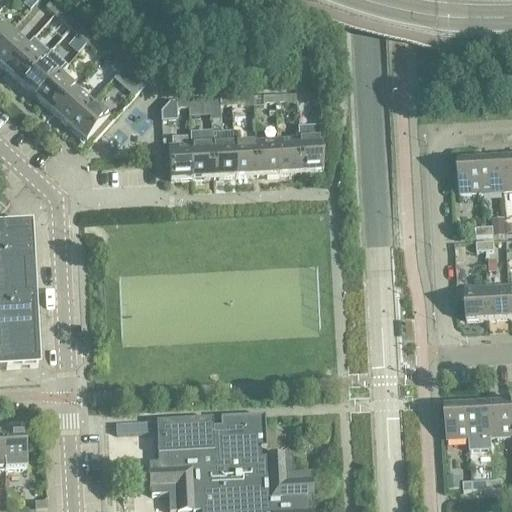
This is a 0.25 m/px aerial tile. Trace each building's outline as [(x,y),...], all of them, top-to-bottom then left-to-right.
[(62,25),(68,19),(50,4),(45,10),(62,25)] [(0,45),(11,32),(0,22),(0,45)] [(11,32),(0,45),(0,68),(4,73),(27,47),(11,32)] [(86,46),(91,40),(82,33),(77,39),(86,46)] [(20,87),(43,61),(49,55),(33,40),(27,47),(4,73),(20,87)] [(94,54),(100,48),(91,40),(86,46),(94,54)] [(43,61),(20,87),(36,101),(60,75),(43,61)] [(118,75),(123,69),(114,61),(109,67),(118,75)] [(127,83),(132,77),(123,69),(118,75),(127,83)] [(60,75),(36,101),(52,116),(76,90),(60,75)] [(76,90),(52,116),(68,130),(92,104),(76,90)] [(306,105),(318,104),(317,96),(305,97),(306,105)] [(274,106),(273,98),(262,99),(262,107),(274,106)] [(286,106),(285,98),(273,98),(274,106),(286,106)] [(243,108),(242,100),(230,101),(231,109),(243,108)] [(231,109),(230,101),(219,101),(219,109),(231,109)] [(199,110),(199,102),(187,103),(188,111),(199,110)] [(188,111),(187,103),(175,104),(176,112),(188,111)] [(92,104),(68,130),(85,145),(108,119),(92,104)] [(176,124),(176,112),(175,104),(170,104),(160,114),(161,125),(176,124)] [(169,184),(192,183),(190,148),(187,148),(186,140),(171,141),(171,149),(167,149),(169,184)] [(320,141),(297,142),(299,177),(321,176),(320,141)] [(297,142),(276,143),(278,178),(299,177),(297,142)] [(276,143),(254,144),(256,179),(278,178),(276,143)] [(254,144),(233,145),(235,180),(256,179),(254,144)] [(233,145),(211,147),(213,181),(235,180),(233,145)] [(211,147),(190,148),(192,183),(213,181),(211,147)] [(511,161),(501,162),(503,196),(511,195),(511,161)] [(501,162),(479,164),(481,197),(503,196),(501,162)] [(459,198),(481,197),(479,164),(457,165),(459,198)] [(0,215),(9,206),(0,198),(0,215)] [(0,370),(37,368),(32,266),(34,266),(32,226),(0,227),(0,370)] [(483,239),(493,239),(492,230),(483,231),(483,239)] [(483,239),(483,231),(475,231),(475,240),(483,239)] [(485,254),(484,245),(476,246),(476,255),(485,254)] [(493,254),(493,245),(484,245),(485,254),(493,254)] [(508,289),(487,290),(488,323),(510,322),(508,289)] [(466,324),(488,323),(487,290),(464,291),(466,324)] [(511,439),(510,407),(488,408),(490,441),(511,439)] [(488,408),(467,409),(468,442),(490,441),(488,408)] [(446,443),(468,442),(467,409),(444,410),(446,443)] [(259,435),(258,435),(212,437),(212,422),(155,425),(157,465),(148,466),(150,499),(168,498),(168,511),(312,511),(311,475),(293,476),(292,458),(260,460),(259,435)] [(151,433),(150,423),(117,425),(118,435),(151,433)] [(24,437),(1,439),(3,473),(26,472),(24,437)] [(484,485),(485,494),(493,493),(493,484),(484,485)] [(493,484),(493,493),(502,493),(501,484),(493,484)] [(463,495),(472,494),(471,485),(462,486),(463,495)]
